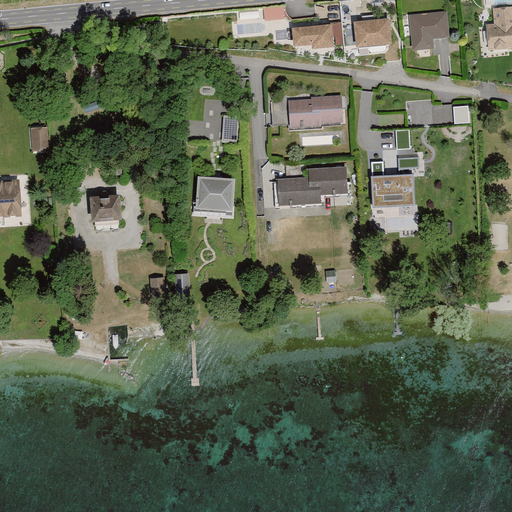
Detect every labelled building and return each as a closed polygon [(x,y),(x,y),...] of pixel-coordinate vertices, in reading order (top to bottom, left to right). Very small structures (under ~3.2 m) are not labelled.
[(264,19),(286,18),(286,5),(264,5),(264,19)] [(511,9),(495,11),(496,27),(486,28),(488,52),(511,49),(511,9)] [(446,15),(410,18),(413,52),(434,50),(433,41),(449,39),(446,15)] [(391,46),(389,22),(354,25),(356,49),(391,46)] [(331,28),(292,31),(293,49),(311,47),(312,51),(332,50),(331,28)] [(312,102),(289,103),(290,130),(319,128),(319,126),(343,124),(341,97),(311,99),(312,102)] [(455,123),(471,122),(470,105),(454,105),(455,123)] [(442,145),(442,138),(414,139),(413,106),(366,108),(367,115),(373,115),(374,129),(389,128),(389,157),(382,157),(383,168),(450,166),(450,159),(457,159),(456,144),(442,145)] [(46,153),(46,130),(32,130),(32,153),(46,153)] [(309,179),(279,181),(280,206),(320,204),(319,195),(346,194),(345,169),(309,171),(309,179)] [(376,206),(418,205),(418,174),(375,175),(376,206)] [(234,183),(198,180),(196,211),(232,213),(234,183)] [(0,217),(20,217),(18,184),(0,185),(0,217)] [(119,199),(90,202),(92,225),(95,224),(96,232),(118,230),(117,222),(121,222),(119,199)] [(180,273),(180,290),(190,289),(190,273),(180,273)] [(151,277),(152,293),(166,293),(165,277),(151,277)]
